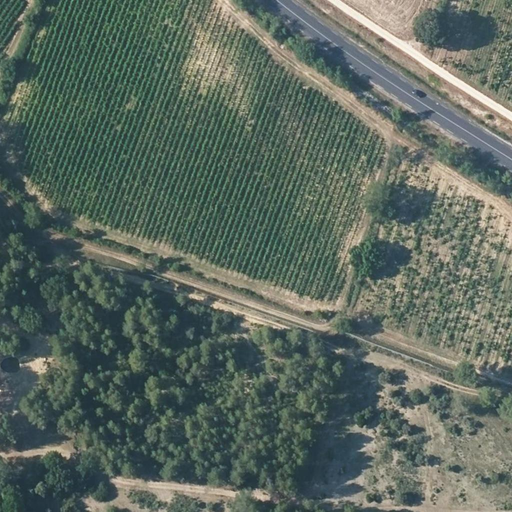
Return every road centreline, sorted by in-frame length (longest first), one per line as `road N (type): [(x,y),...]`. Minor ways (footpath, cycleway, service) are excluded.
road 1 (track): [(0,455),(64,455),(136,484),(313,507),(443,511)]
road 2 (track): [(0,194),(41,233),(315,326),(332,323),(339,308)]
road 3 (track): [(221,0),(322,86),(511,212)]
road 4 (primary): [(511,159),(277,0)]
road 5 (track): [(421,511),(430,452),(427,383),(511,406)]
road 6 (track): [(326,327),(511,385)]
road 7 (track): [(294,504),(313,490),(349,357)]
